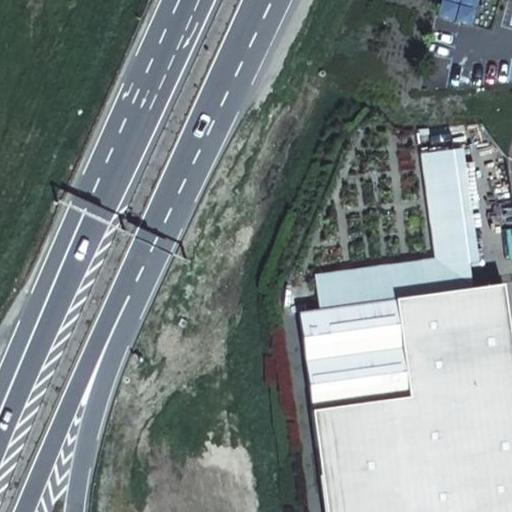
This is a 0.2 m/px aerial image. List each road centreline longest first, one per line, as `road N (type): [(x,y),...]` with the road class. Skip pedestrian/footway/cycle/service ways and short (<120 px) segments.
road 1 (trunk): [(140,125),(0,447)]
road 2 (trunk): [(33,511),(158,235)]
road 3 (primary): [(140,125),(78,206),(0,385)]
road 4 (primary): [(74,511),(158,235)]
road 5 (primary): [(158,235),(247,35)]
road 6 (primary): [(196,0),(140,125)]
